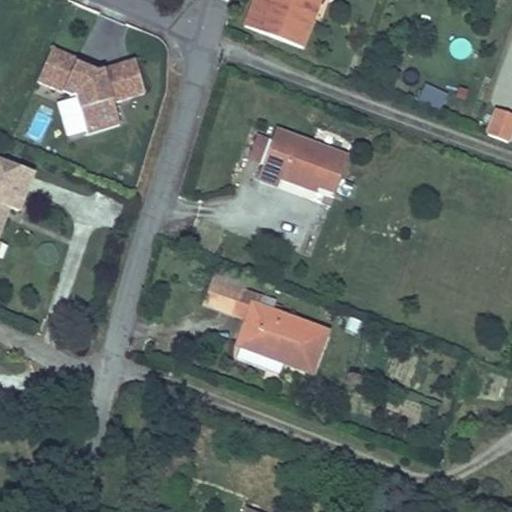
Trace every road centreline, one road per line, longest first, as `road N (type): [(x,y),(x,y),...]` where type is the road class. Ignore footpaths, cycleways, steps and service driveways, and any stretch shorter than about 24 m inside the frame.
road 1 (residential): [(104,378),(211,31)]
road 2 (residential): [(73,511),(104,378)]
